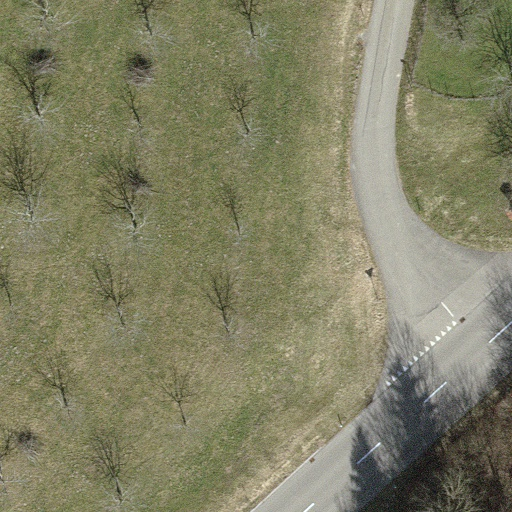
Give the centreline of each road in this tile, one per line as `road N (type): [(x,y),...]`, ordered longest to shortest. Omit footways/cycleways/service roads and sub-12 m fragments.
road 1 (residential): [(481,351),(410,257),(381,194),(373,139),(400,0)]
road 2 (tertiary): [(481,351),(307,511)]
